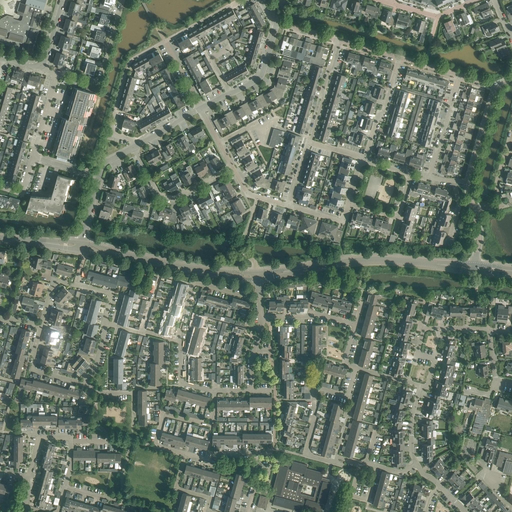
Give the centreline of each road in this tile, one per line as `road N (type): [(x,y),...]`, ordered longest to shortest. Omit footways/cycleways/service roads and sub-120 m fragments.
road 1 (residential): [(360,463),(312,456),(307,447),(314,387),(348,394),(356,368)]
road 2 (tertiary): [(446,265),(364,259),(290,271)]
road 3 (residential): [(176,340),(196,282),(259,300)]
road 4 (residential): [(122,0),(97,81),(57,74)]
